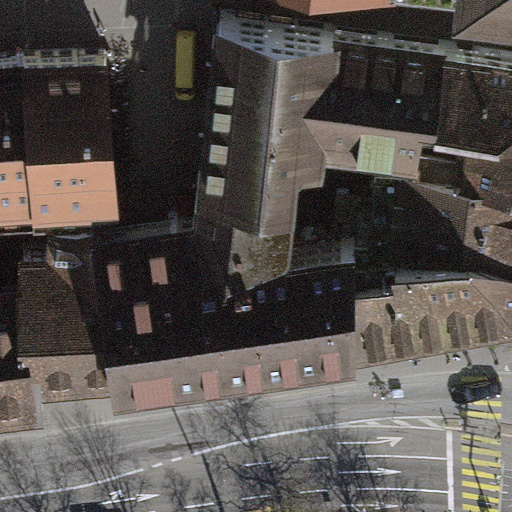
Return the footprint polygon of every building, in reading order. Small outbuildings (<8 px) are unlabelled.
[(321,129),(336,23),(223,8),(205,176),(289,187),(295,144),(319,146),(321,129)] [(425,104),(437,106),(447,40),(336,23),(321,129),(418,143),(419,136),(422,120),(425,104)] [(473,124),(474,109),(511,117),(511,49),(447,40),(437,106),(425,104),(422,120),(462,125),(473,124)] [(35,191),(117,185),(108,49),(22,51),(35,191)] [(22,51),(0,52),(0,193),(35,191),(22,51)] [(459,145),(455,169),(493,175),(495,173),(511,175),(511,117),(474,109),(473,124),(462,125),(459,145)] [(416,162),(455,169),(459,145),(419,136),(418,143),(416,162)] [(365,245),(394,244),(469,239),(487,241),(499,248),(511,257),(511,175),(495,173),(493,175),(455,169),(416,162),(379,155),(376,195),(358,195),(357,232),(357,246),(365,245)] [(289,187),(205,176),(202,207),(189,209),(132,217),(95,222),(116,368),(152,362),(244,349),(358,332),(365,245),(357,246),(357,232),(281,242),(289,187)] [(95,222),(95,212),(55,214),(53,243),(23,242),(23,279),(33,278),(42,373),(116,368),(95,222)] [(394,244),(365,245),(358,332),(511,306),(511,257),(499,248),(487,241),(469,239),(394,244)] [(33,278),(23,279),(0,279),(0,406),(45,402),(42,373),(33,278)]
